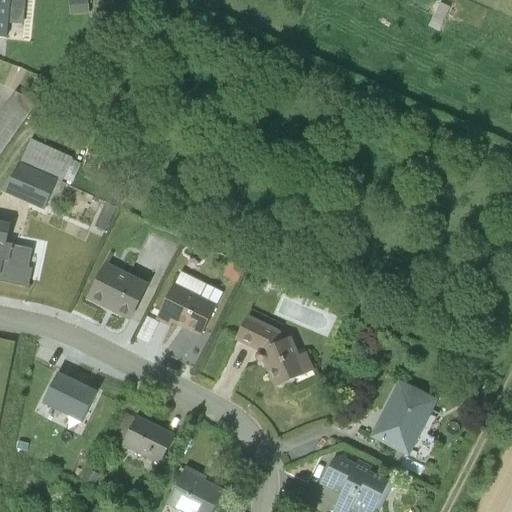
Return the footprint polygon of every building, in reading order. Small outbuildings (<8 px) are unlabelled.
[(0,0),(0,40),(5,42),(9,0),(0,0)] [(0,155),(29,107),(10,96),(0,112),(0,155)] [(30,142),(2,193),(43,211),(56,180),(62,183),(72,159),(30,142)] [(9,225),(0,223),(0,283),(28,289),(32,270),(28,269),(32,250),(5,245),(9,225)] [(149,286),(105,265),(85,301),(130,322),(149,286)] [(216,307),(173,285),(155,321),(169,328),(172,324),(200,338),(216,307)] [(259,354),(256,356),(255,360),(256,362),(259,364),(263,365),(274,390),(314,372),(305,354),(299,356),(290,338),(283,341),(279,332),(246,316),(235,342),(259,354)] [(41,401),(82,420),(97,391),(55,370),(41,401)] [(408,458),(437,401),(398,382),(369,438),(408,458)] [(174,437),(136,417),(121,447),(159,466),(174,437)] [(355,466),(334,456),(319,486),(340,496),(332,511),(334,511),(349,511),(350,511),(372,511),(388,482),(368,473),(369,469),(357,463),(355,466)] [(207,478),(186,467),(165,505),(178,511),(213,511),(224,491),(205,482),(207,478)]
